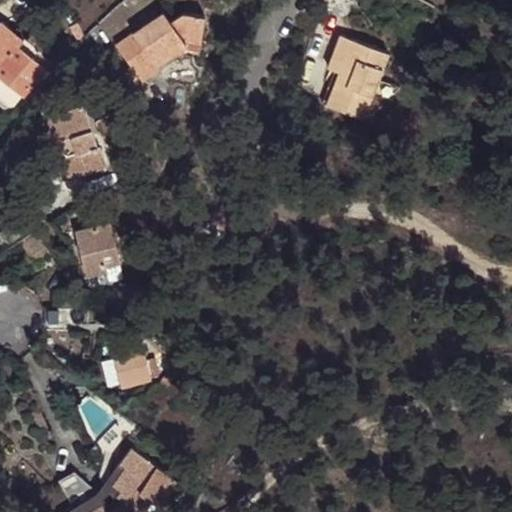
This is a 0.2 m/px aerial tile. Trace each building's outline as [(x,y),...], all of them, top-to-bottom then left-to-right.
[(163,10),(116,43),(142,80),(159,67),(157,64),(152,57),(182,36),(183,38),(201,40),(204,14),(183,11),(170,20),(163,10)] [(24,39),(3,21),(0,24),(0,76),(22,95),(45,68),(18,45),(24,39)] [(78,40),(83,34),(77,21),(70,24),(78,40)] [(334,71),(339,72),(352,39),(341,34),(328,68),(334,71)] [(186,45),(200,47),(201,40),(183,38),(182,36),(152,57),(157,64),(185,44),(186,45)] [(339,72),(327,106),(363,119),(388,52),(352,39),(339,72)] [(322,104),(327,106),(339,72),(334,71),(322,104)] [(22,95),(0,76),(0,97),(11,107),(22,95)] [(83,101),(48,113),(70,176),(105,164),(83,101)] [(0,161),(5,163),(8,152),(0,148),(0,161)] [(109,221),(76,229),(87,273),(90,284),(123,276),(109,221)] [(131,309),(135,285),(120,283),(117,299),(115,299),(114,309),(131,309)] [(55,292),(55,308),(69,309),(86,309),(77,292),(55,292)] [(43,308),(44,323),(69,323),(69,309),(55,308),(43,308)] [(121,383),(121,385),(151,378),(150,376),(157,374),(153,359),(146,360),(143,346),(113,353),(114,357),(101,360),(107,386),(121,383)] [(181,370),(175,366),(163,383),(169,387),(181,370)] [(119,497),(118,503),(105,511),(101,504),(88,511),(139,511),(149,497),(158,503),(169,475),(131,447),(120,463),(125,466),(113,484),(121,490),(117,496),(119,497)] [(74,472),(58,482),(73,508),(97,493),(74,472)]
